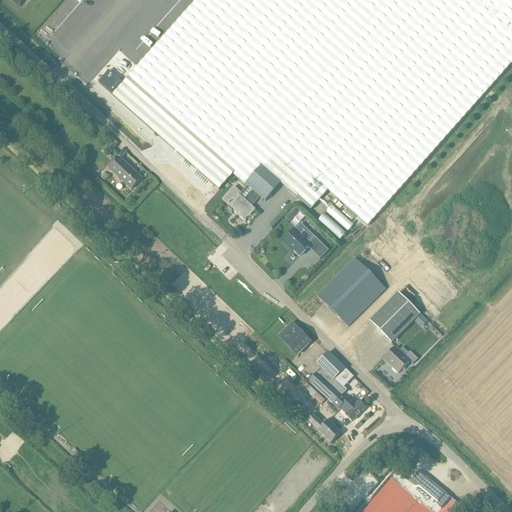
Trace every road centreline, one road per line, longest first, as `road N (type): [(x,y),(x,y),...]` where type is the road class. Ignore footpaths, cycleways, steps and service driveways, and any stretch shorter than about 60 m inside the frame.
road 1 (unclassified): [(507,511),(446,450),(401,426)]
road 2 (unclassified): [(305,511),(358,451),(383,429),(401,426)]
